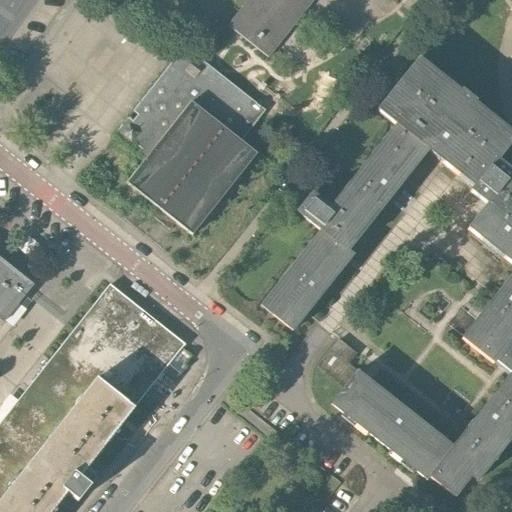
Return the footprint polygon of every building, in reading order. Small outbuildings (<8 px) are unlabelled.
[(252,0),(231,27),(270,58),(316,0),(389,0),(392,2),(394,0),(252,0)] [(139,155),(118,185),(195,238),(254,152),(241,143),(265,107),(177,46),(114,137),(139,155)] [(380,112),(397,126),(427,151),(476,190),(497,164),(511,145),(511,136),(420,62),(380,112)] [(344,254),(427,151),(397,126),(328,212),(310,197),(296,214),(319,232),(259,306),(289,331),(348,257),(344,254)] [(470,231),(511,264),(511,279),(463,341),(493,366),(495,363),(506,349),(511,341),(511,175),(497,164),(476,190),(473,194),(490,207),(470,231)] [(0,260),(0,321),(4,325),(6,323),(19,306),(34,288),(0,260)] [(0,422),(0,505),(98,383),(131,410),(182,345),(109,287),(0,422)] [(13,329),(27,312),(19,306),(6,323),(13,329)] [(511,376),(451,452),(429,481),(453,500),(469,481),(474,485),(511,438),(511,353),(506,349),(495,363),(511,376)] [(425,478),(429,481),(451,452),(354,374),(329,405),(423,481),(425,478)] [(75,479),(131,410),(98,383),(0,505),(0,511),(48,511),(62,495),(70,502),(83,486),(75,479)]
